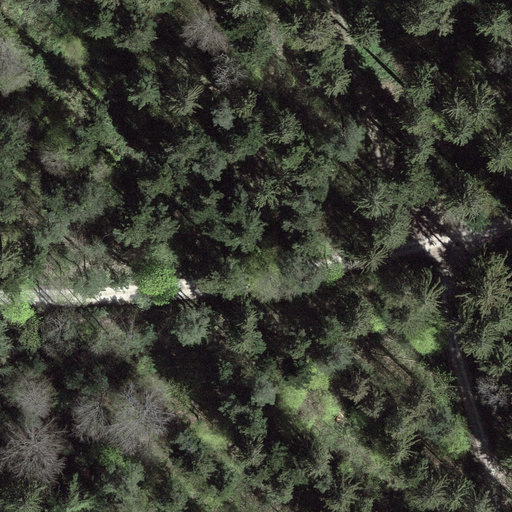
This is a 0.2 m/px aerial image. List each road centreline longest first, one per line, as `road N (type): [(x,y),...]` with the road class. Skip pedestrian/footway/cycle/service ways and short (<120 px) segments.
road 1 (unclassified): [(0,295),(191,286),(511,233)]
road 2 (track): [(333,0),(382,154),(403,190),(450,238),(454,354),(484,431)]
